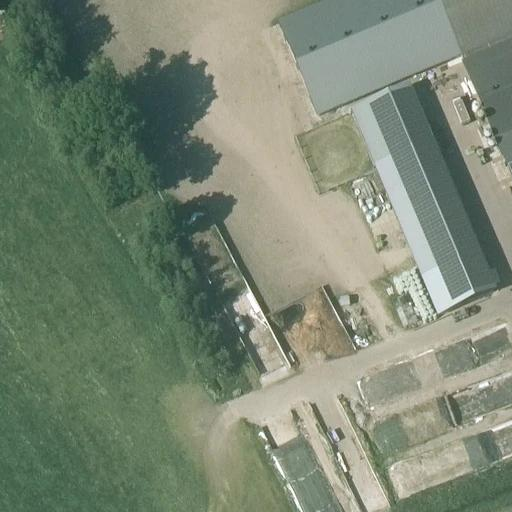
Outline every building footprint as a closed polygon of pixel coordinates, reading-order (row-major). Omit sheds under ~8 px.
[(384,0),(385,10),(403,11),(402,0),(384,0)] [(511,0),(438,0),(511,176),(511,0)] [(463,265),(407,93),(349,112),(404,284),(463,265)] [(457,269),(426,282),(436,306),(468,293),(457,269)] [(380,402),(428,383),(421,363),(372,382),(380,402)] [(402,411),(410,431),(470,408),(463,388),(402,411)] [(268,426),(274,423),(269,412),(255,419),(277,465),(303,452),(293,432),(276,441),(268,426)] [(372,453),(382,448),(373,432),(364,437),(372,453)] [(358,463),(339,473),(356,507),(375,497),(358,463)] [(306,470),(283,482),(299,511),(337,511),(330,499),(323,503),(306,470)] [(386,493),(399,489),(394,473),(382,476),(386,493)]
